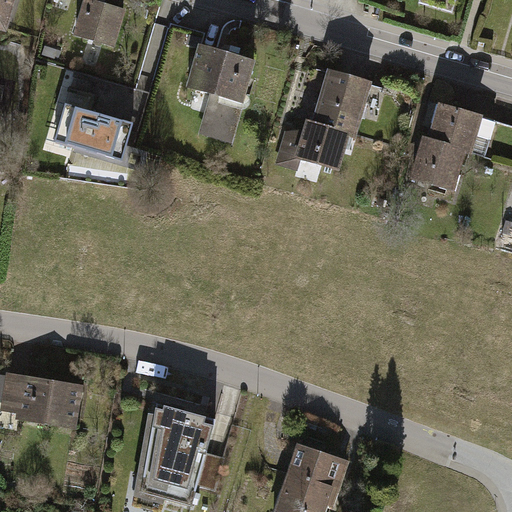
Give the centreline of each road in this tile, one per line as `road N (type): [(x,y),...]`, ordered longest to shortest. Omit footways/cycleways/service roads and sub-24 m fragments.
road 1 (residential): [(511,476),(283,386),(120,339),(0,324)]
road 2 (residential): [(511,86),(214,0)]
